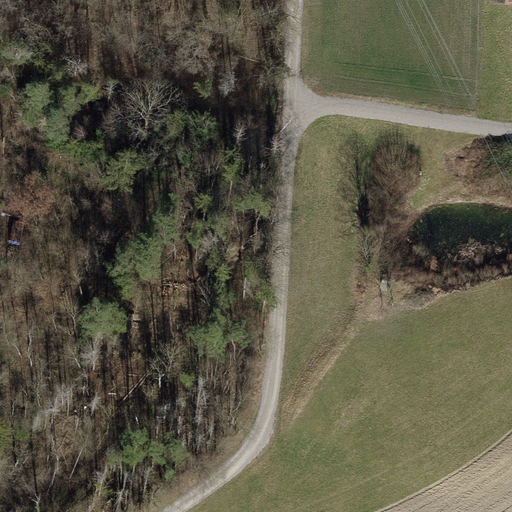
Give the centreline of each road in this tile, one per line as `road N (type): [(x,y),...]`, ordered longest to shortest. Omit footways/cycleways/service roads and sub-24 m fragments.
road 1 (track): [(166,511),(246,447),(267,413),(278,358),(299,0)]
road 2 (track): [(294,103),(511,134)]
